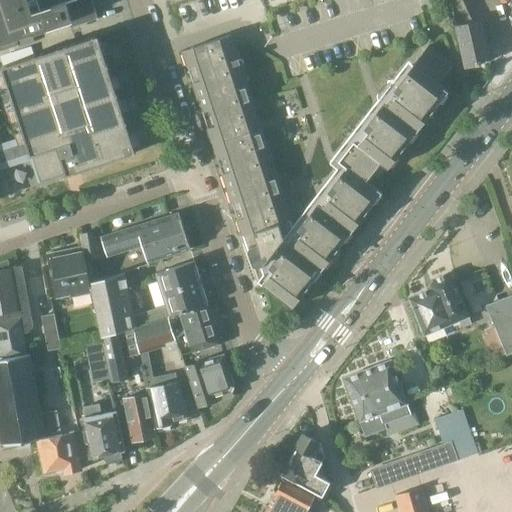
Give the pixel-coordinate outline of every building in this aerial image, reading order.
[(0,0),(0,51),(18,45),(16,38),(33,32),(33,33),(47,29),(69,22),(70,27),(97,19),(98,18),(94,7),(91,0),(0,0)] [(449,0),(466,68),(482,64),(481,61),(490,58),(481,19),(473,21),(462,0),(449,0)] [(109,66),(108,64),(107,64),(98,35),(94,36),(92,37),(66,45),(64,46),(59,48),(59,47),(57,48),(58,49),(43,54),(43,52),(41,53),(41,55),(36,56),(36,55),(33,55),(33,56),(8,64),(6,64),(6,65),(2,66),(11,95),(11,97),(12,97),(20,124),(21,126),(26,142),(0,150),(0,163),(30,153),(31,155),(31,154),(40,182),(66,174),(66,175),(68,175),(68,174),(73,173),(103,163),(103,164),(105,163),(105,162),(130,154),(130,155),(132,154),(136,152),(126,123),(127,123),(126,121),(117,95),(118,94),(117,92),(117,93),(108,66),(109,66)] [(453,64),(429,45),(338,161),(346,167),(302,224),(279,206),(224,36),(182,50),(252,265),(256,267),(260,266),(263,273),(257,280),(292,308),(382,192),(366,180),(380,163),(388,169),(449,91),(439,83),(453,64)] [(147,261),(189,248),(178,212),(102,236),(107,255),(142,244),(147,261)] [(100,257),(94,231),(80,233),(85,260),(100,257)] [(90,292),(88,283),(81,247),(45,255),(48,269),(51,269),(53,278),(50,279),(54,297),(69,294),(69,297),(90,292)] [(0,440),(1,445),(37,438),(43,470),(63,467),(64,471),(81,468),(74,431),(60,433),(56,410),(41,413),(29,353),(26,354),(19,319),(18,319),(16,311),(17,310),(9,267),(8,260),(0,262),(0,440)] [(123,272),(88,283),(90,292),(100,337),(182,311),(208,304),(194,260),(155,272),(165,305),(133,315),(123,272)] [(468,318),(470,317),(453,275),(446,273),(433,278),(430,284),(431,288),(409,297),(425,334),(458,321),(461,328),(471,324),(468,318)] [(511,350),(511,294),(486,305),(506,353),(511,350)] [(194,347),(219,340),(208,304),(182,311),(194,347)] [(60,349),(53,314),(41,316),(48,351),(60,349)] [(119,332),(119,333),(124,358),(176,341),(168,317),(119,332)] [(124,358),(119,333),(102,337),(111,382),(128,378),(124,358)] [(99,346),(87,349),(90,359),(102,357),(99,346)] [(197,406),(198,406),(216,400),(215,396),(230,392),(233,385),(223,353),(184,366),(197,406)] [(411,412),(401,387),(394,370),(390,359),(343,378),(366,435),(384,428),(387,436),(418,424),(413,411),(411,412)] [(145,388),(146,394),(154,428),(171,424),(170,420),(188,416),(185,400),(182,400),(179,382),(145,388)] [(84,385),(71,388),(73,398),(87,396),(84,385)] [(122,398),(131,441),(155,436),(154,428),(146,394),(122,398)] [(88,458),(124,450),(116,411),(100,414),(99,409),(84,412),(85,417),(80,418),(88,458)] [(435,419),(444,445),(372,469),(378,487),(478,454),(463,410),(435,419)] [(322,496),(330,481),(317,474),(325,457),(316,452),(321,443),(304,433),(281,474),(322,496)] [(274,492),(266,507),(275,511),(303,511),(313,495),(281,478),(280,481),(275,481),(271,488),(274,492)] [(401,511),(429,511),(422,487),(396,495),(401,511)]
